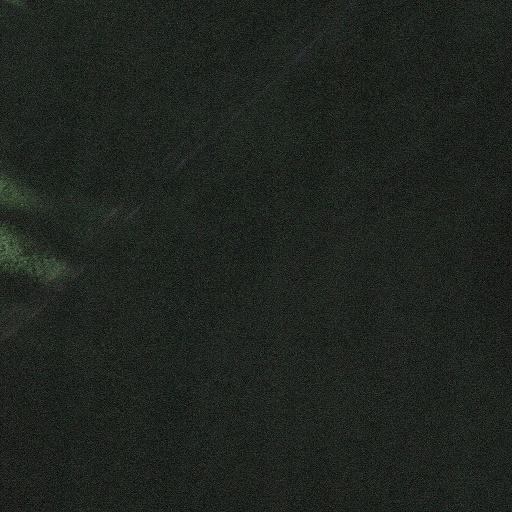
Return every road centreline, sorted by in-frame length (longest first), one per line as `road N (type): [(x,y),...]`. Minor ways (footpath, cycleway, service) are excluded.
road 1 (track): [(511,69),(481,124),(316,236),(275,286),(185,511)]
road 2 (track): [(0,325),(331,0)]
